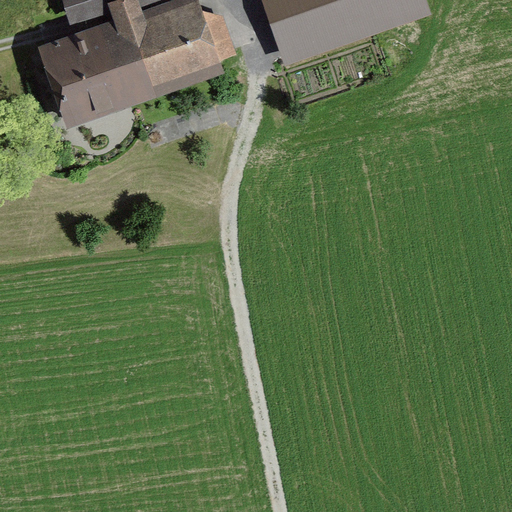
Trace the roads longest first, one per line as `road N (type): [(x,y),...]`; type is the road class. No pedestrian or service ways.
road 1 (track): [(224,0),(258,77),(230,180),(232,254),(281,511)]
road 2 (track): [(0,48),(174,0)]
